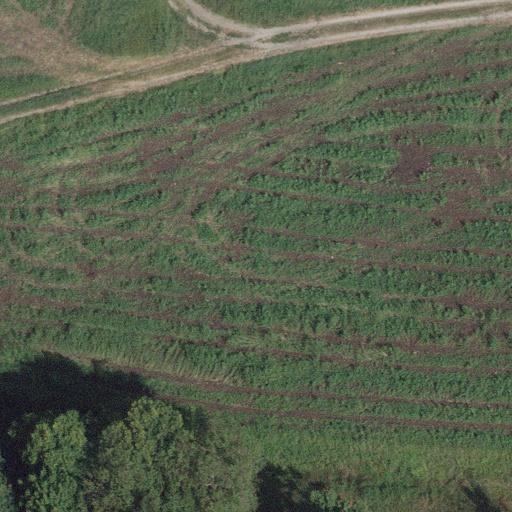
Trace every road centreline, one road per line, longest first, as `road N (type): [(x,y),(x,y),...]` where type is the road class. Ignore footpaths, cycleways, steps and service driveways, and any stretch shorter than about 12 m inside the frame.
road 1 (track): [(511,17),(212,56)]
road 2 (track): [(0,473),(219,511)]
